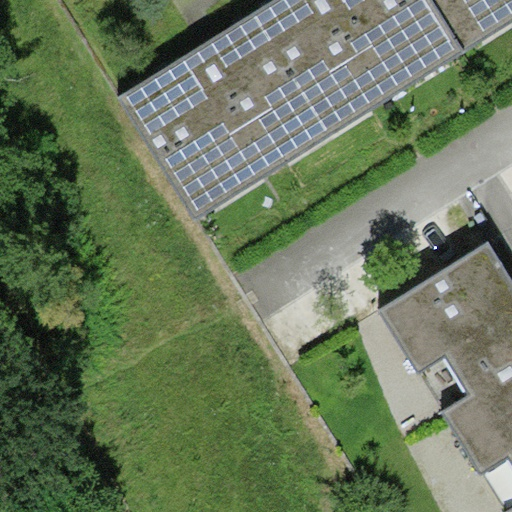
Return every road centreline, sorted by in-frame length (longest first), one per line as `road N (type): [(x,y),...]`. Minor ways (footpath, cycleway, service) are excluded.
road 1 (residential): [(259,288),(511,136)]
road 2 (track): [(0,284),(119,511)]
